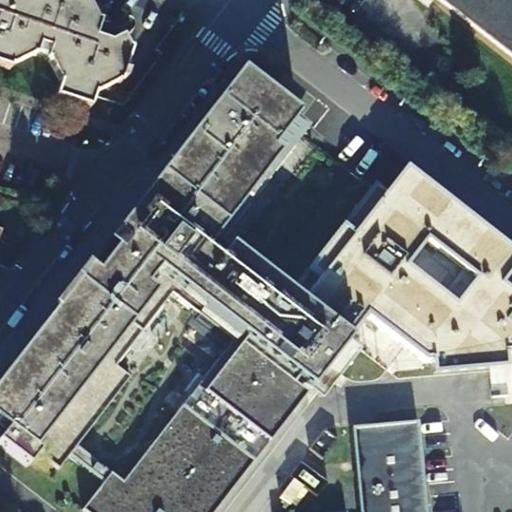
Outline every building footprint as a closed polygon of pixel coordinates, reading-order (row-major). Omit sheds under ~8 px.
[(58,82),(57,84),(93,95),(94,93),(114,83),(119,84),(130,49),(127,47),(121,35),(109,40),(95,36),(100,21),(95,20),(90,5),(75,0),(0,0),(0,68),(7,71),(9,65),(31,55),(46,60),(58,82)] [(511,0),(437,0),(511,58),(511,0)] [(53,97),(89,109),(93,95),(57,84),(53,97)] [(195,129),(0,379),(0,425),(5,430),(0,436),(0,447),(26,468),(37,454),(57,470),(68,457),(75,448),(129,378),(114,367),(128,349),(133,354),(146,337),(141,332),(170,294),(232,341),(202,380),(196,376),(183,392),(189,397),(121,484),(109,475),(102,483),(81,510),(83,511),(213,511),(305,395),(291,384),(296,378),(310,389),(328,364),(341,374),(361,349),(348,339),(361,322),(387,343),(389,340),(403,351),(402,354),(441,304),(360,242),(364,236),(351,226),(329,255),(318,246),(299,270),(305,275),(279,308),(204,250),(213,238),(219,242),(292,147),(237,104),(227,117),(222,113),(202,138),(194,131),(195,129)] [(511,297),(477,342),(511,367),(511,369),(506,377),(511,381),(511,297)] [(425,511),(417,422),(351,428),(358,511),(425,511)] [(68,457),(102,483),(109,475),(75,448),(68,457)]
